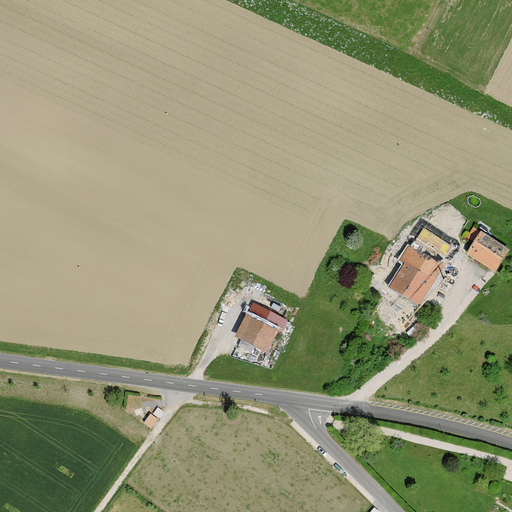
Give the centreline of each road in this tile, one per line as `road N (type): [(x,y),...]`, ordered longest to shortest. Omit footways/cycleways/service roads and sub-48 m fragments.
road 1 (track): [(384,511),(286,420),(187,401),(173,408),(98,511)]
road 2 (tertiary): [(0,360),(306,400)]
road 3 (tertiary): [(511,442),(306,400)]
road 4 (residential): [(306,400),(323,437),(397,511)]
